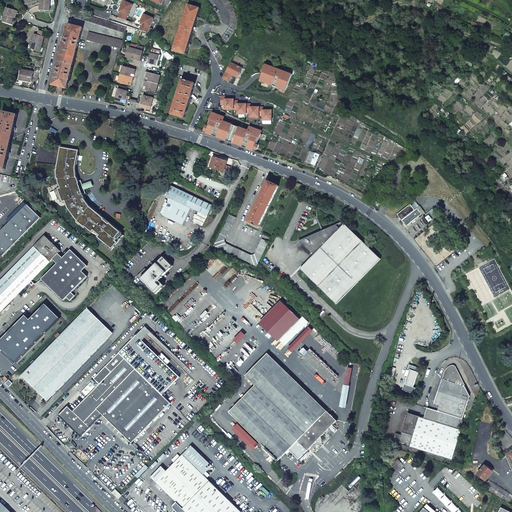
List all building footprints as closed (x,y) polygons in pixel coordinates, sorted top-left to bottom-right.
[(40,0),(40,9),(50,10),(50,0),(40,0)] [(133,4),(124,0),(119,12),(120,13),(118,17),(126,21),(133,4)] [(221,0),(225,6),(226,6),(228,11),(229,16),(230,19),(229,25),(237,28),(237,26),(237,25),(238,24),(238,23),(238,22),(238,18),(238,16),(237,14),(236,10),(234,4),(232,2),(230,0),(221,0)] [(188,5),(175,51),(186,55),(200,8),(188,5)] [(7,7),(2,20),(12,24),(16,10),(7,7)] [(70,16),(126,33),(127,26),(101,17),(72,9),(70,16)] [(153,18),(144,14),(140,25),(141,25),(140,30),(144,31),(145,27),(149,28),(153,18)] [(68,25),(53,85),(68,88),(80,38),(82,31),(82,28),(68,25)] [(123,41),(82,31),(80,38),(122,48),(123,41)] [(34,33),(31,48),(41,50),(44,36),(43,36),(38,34),(34,33)] [(137,50),(129,48),(127,58),(130,59),(131,57),(134,58),(137,50)] [(141,62),(144,52),(137,50),(134,58),(138,59),(138,61),(141,62)] [(160,56),(151,54),(150,57),(149,62),(153,63),(152,65),(157,66),(160,56)] [(242,68),(232,63),(224,78),(234,84),(242,68)] [(261,86),(284,94),(292,75),(265,65),(263,71),(260,70),(259,73),(261,74),(260,78),(263,80),(261,86)] [(136,70),(123,67),(121,75),(131,77),(132,74),(134,75),(136,70)] [(21,68),(19,79),(32,81),(34,71),(21,68)] [(161,76),(148,73),(147,78),(149,79),(148,82),(158,85),(161,76)] [(131,77),(121,75),(119,83),(129,86),(130,83),(132,83),(134,78),(131,77)] [(182,80),(172,114),(185,118),(195,83),(188,81),(185,80),(185,81),(182,80)] [(148,82),(146,81),(144,86),(147,87),(146,90),(156,93),(158,85),(148,82)] [(128,92),(118,89),(115,101),(126,104),(127,101),(126,100),(127,96),(128,92)] [(153,99),(144,96),(143,100),(142,104),(140,104),(139,108),(147,110),(148,106),(151,107),(153,99)] [(222,96),(222,105),(226,105),(225,109),(238,109),(238,114),(246,114),(246,113),(250,113),(250,117),(259,117),(259,116),(263,116),(263,120),(271,121),(271,111),(268,110),(268,111),(263,112),(263,107),(255,107),(255,108),(250,108),(251,104),(243,104),(243,105),(238,105),(238,101),(234,101),(234,100),(230,100),(230,101),(225,101),(225,97),(222,96)] [(0,122),(0,167),(5,169),(8,156),(9,156),(10,153),(9,153),(14,131),(15,131),(16,128),(14,128),(17,115),(2,111),(0,122)] [(207,132),(207,133),(253,150),(254,149),(255,144),(256,143),(257,143),(259,137),(258,137),(259,133),(261,134),(262,131),(213,113),(212,116),(213,116),(212,120),(211,119),(209,123),(210,123),(209,127),(206,126),(205,131),(207,132)] [(84,228),(111,251),(116,245),(113,242),(120,233),(121,232),(90,206),(84,199),(85,199),(84,195),(86,194),(81,181),(79,182),(77,177),(76,177),(76,174),(76,168),(78,151),(61,148),(57,168),(59,182),(61,188),(55,190),(58,200),(63,201),(64,202),(66,201),(68,208),(76,219),(78,220),(77,222),(84,228)] [(310,151),(306,162),(310,163),(312,159),(317,161),(319,155),(310,151)] [(227,160),(212,156),(208,167),(223,172),(227,160)] [(279,186),(268,181),(249,221),(254,224),(254,225),(255,225),(256,224),(259,226),(279,186)] [(212,206),(192,196),(171,186),(166,196),(199,212),(194,222),(202,226),(212,206)] [(40,218),(27,205),(0,232),(0,253),(3,256),(40,218)] [(410,205),(398,215),(399,217),(412,207),(410,205)] [(417,209),(414,205),(412,207),(399,217),(406,226),(422,214),(417,209)] [(230,214),(214,245),(238,257),(241,251),(225,243),(224,240),(236,218),(230,214)] [(313,254),(342,225),(340,223),(340,222),(340,221),(298,240),(298,241),(299,241),(310,253),(311,252),(313,254)] [(336,304),(380,258),(343,223),(342,225),(313,254),(300,269),(336,304)] [(113,242),(116,245),(124,236),(120,233),(113,242)] [(45,235),(1,280),(0,281),(0,312),(31,281),(53,259),(58,254),(61,251),(45,235)] [(251,255),(241,251),(238,257),(257,266),(269,242),(262,239),(254,254),(251,255)] [(72,293),(87,276),(82,271),(87,266),(71,250),(63,258),(58,254),(53,259),(57,263),(42,279),(64,301),(67,297),(72,293)] [(141,281),(141,282),(154,295),(160,289),(157,285),(174,269),(164,259),(149,274),(147,272),(140,279),(141,281)] [(299,319),(280,300),(258,323),(277,341),(299,319)] [(15,362),(59,317),(44,302),(29,318),(24,314),(0,338),(0,346),(6,352),(15,362)] [(82,312),(108,338),(112,333),(86,308),(82,312)] [(57,338),(21,375),(47,401),(108,338),(82,312),(60,335),(58,333),(55,336),(57,338)] [(308,322),(302,316),(279,340),(285,345),(308,322)] [(312,331),(308,326),(287,348),(291,352),(312,331)] [(245,335),(241,331),(232,340),(237,344),(245,335)] [(307,352),(303,347),(298,352),(303,356),(307,352)] [(171,403),(119,353),(94,379),(99,384),(73,411),(67,405),(58,415),(80,436),(89,427),(84,422),(97,409),(132,443),(171,403)] [(255,385),(229,412),(278,460),(297,441),(307,451),(336,420),(326,411),(322,415),(263,358),(246,376),(255,385)] [(410,370),(405,384),(413,387),(419,373),(416,372),(418,368),(409,365),(407,370),(410,370)] [(440,405),(438,411),(441,412),(462,419),(470,396),(459,375),(460,375),(456,367),(455,367),(454,366),(453,366),(452,366),(450,366),(449,367),(448,368),(445,371),(442,379),(434,404),(440,405)] [(427,408),(424,418),(437,422),(441,412),(438,411),(427,408)] [(452,460),(462,430),(461,430),(462,419),(441,412),(437,422),(424,418),(408,413),(399,444),(452,460)] [(245,432),(237,424),(231,429),(240,438),(245,432)] [(258,444),(246,432),(240,438),(252,450),(258,444)] [(241,511),(236,507),(206,478),(203,474),(206,471),(207,473),(208,471),(207,470),(212,465),(191,445),(182,455),(166,471),(161,466),(150,477),(175,500),(171,505),(177,511),(241,511)] [(485,465),(478,474),(486,480),(493,472),(485,465)] [(0,511),(9,511),(0,502),(0,511)]
